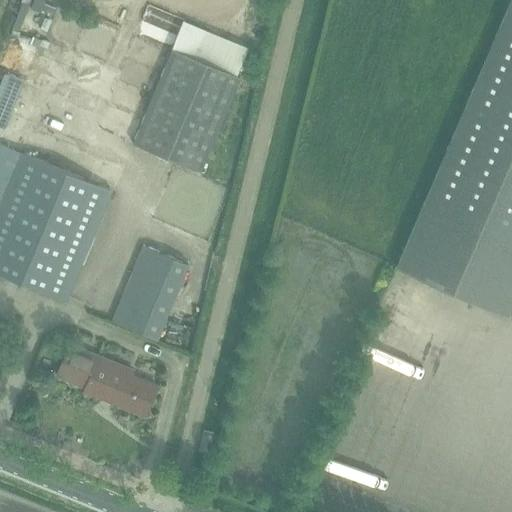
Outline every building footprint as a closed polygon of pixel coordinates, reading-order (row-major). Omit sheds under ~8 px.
[(507,315),(511,304),(511,0),(510,0),(396,268),(507,315)] [(133,144),(201,172),(241,77),(173,49),(133,144)] [(0,143),(0,273),(64,301),(111,190),(0,143)] [(288,209),(285,232),(295,233),(299,210),(288,209)] [(325,249),(351,219),(341,211),(315,241),(325,249)] [(317,244),(324,222),(314,219),(307,241),(317,244)] [(189,264),(144,246),(112,321),(156,339),(189,264)] [(158,382),(140,374),(69,345),(57,375),(86,387),(85,391),(101,397),(102,395),(114,400),(113,402),(145,415),(158,382)] [(199,452),(209,455),(213,435),(204,433),(199,452)]
